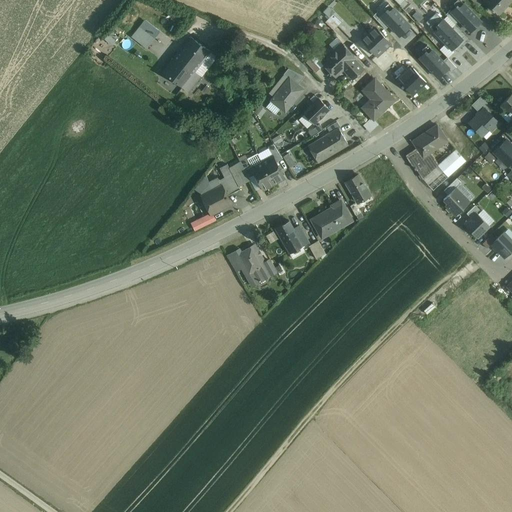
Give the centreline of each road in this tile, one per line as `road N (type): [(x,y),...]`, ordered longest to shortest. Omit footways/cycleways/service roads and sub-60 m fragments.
road 1 (secondary): [(0,309),(133,272),(384,142)]
road 2 (track): [(471,250),(336,384),(229,511)]
road 3 (residential): [(384,142),(471,250),(488,265),(511,265)]
road 4 (secondary): [(384,142),(511,46)]
